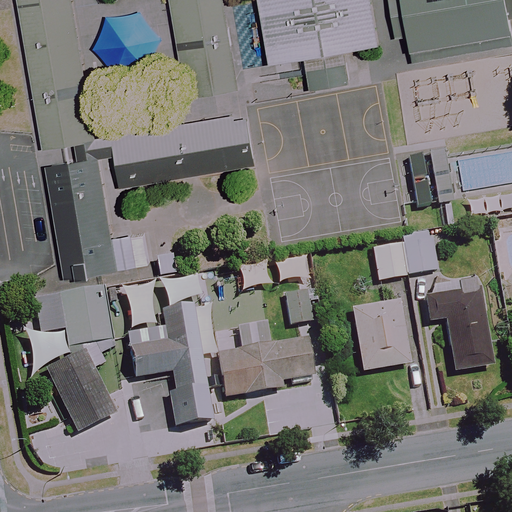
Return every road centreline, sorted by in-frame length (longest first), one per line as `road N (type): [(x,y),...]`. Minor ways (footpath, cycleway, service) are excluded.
road 1 (residential): [(301,481),(511,445)]
road 2 (residential): [(128,511),(301,481)]
